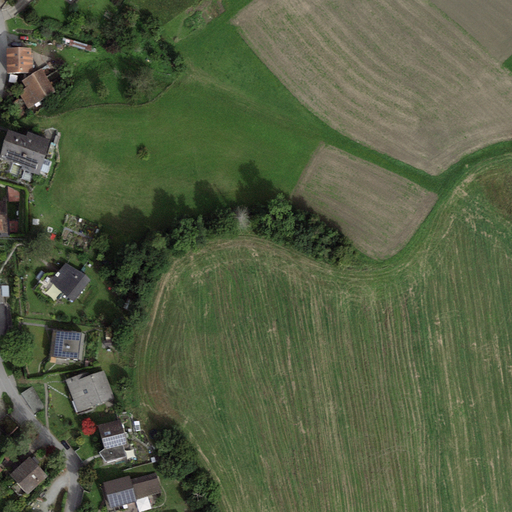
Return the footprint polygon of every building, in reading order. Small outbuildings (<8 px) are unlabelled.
[(30,54),(8,55),(9,78),(31,78),(30,54)] [(43,73),(21,87),(34,109),(57,95),(43,73)] [(28,143),(8,137),(1,163),(22,168),(21,173),(40,178),(50,142),(29,137),(28,143)] [(10,206),(0,206),(0,235),(12,235),(10,206)] [(89,281),(66,263),(49,285),(72,303),(89,281)] [(0,289),(0,304),(11,304),(10,288),(0,289)] [(86,336),(52,332),(50,358),(83,361),(86,336)] [(103,370),(68,383),(78,412),(113,399),(103,370)] [(122,421),(99,427),(106,451),(129,445),(122,421)] [(30,457),(9,476),(28,496),(41,483),(48,476),(30,457)] [(132,477),(102,484),(107,508),(163,496),(159,476),(133,481),(132,477)]
